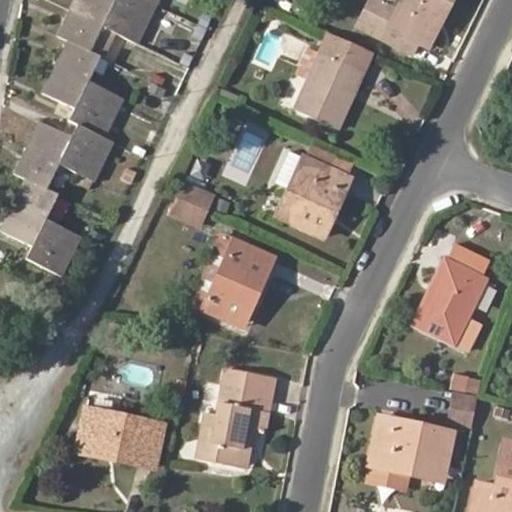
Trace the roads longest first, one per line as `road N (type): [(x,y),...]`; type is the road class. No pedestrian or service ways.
road 1 (residential): [(433,161),(336,360),(308,511)]
road 2 (residential): [(511,0),(433,161)]
